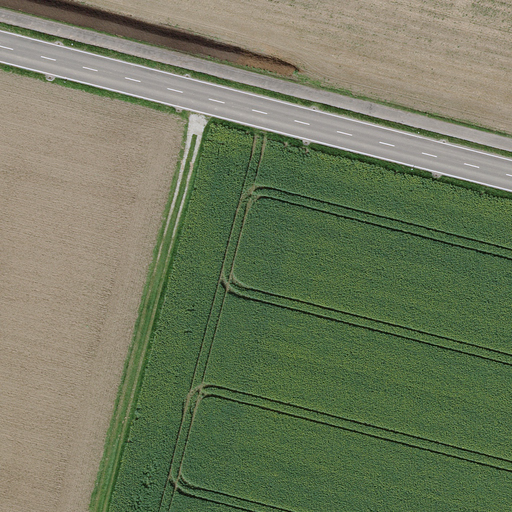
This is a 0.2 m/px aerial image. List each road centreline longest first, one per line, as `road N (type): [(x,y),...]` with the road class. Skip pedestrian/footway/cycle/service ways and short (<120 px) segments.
road 1 (primary): [(0,46),(511,176)]
road 2 (track): [(511,147),(0,20)]
